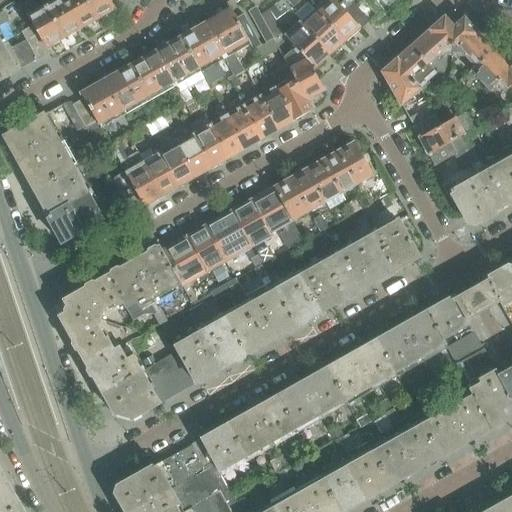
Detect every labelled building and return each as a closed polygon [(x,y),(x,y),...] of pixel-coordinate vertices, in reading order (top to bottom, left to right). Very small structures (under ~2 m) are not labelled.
[(80,29),(64,0),(61,0),(41,12),(34,0),(29,0),(23,4),(31,17),(30,17),(35,26),(34,27),(46,48),(52,45),(53,46),(59,43),(59,41),(68,36),(70,37),(75,33),(76,31),(80,29)] [(114,10),(108,0),(64,0),(80,29),(85,26),(87,27),(92,24),(93,22),(102,17),(103,18),(109,15),(109,12),(114,10)] [(286,0),(293,9),(304,0),(286,0)] [(358,29),(339,6),(333,0),(326,0),(315,10),(343,42),(344,44),(353,36),(353,33),(358,29)] [(369,22),(350,0),(346,0),(339,6),(358,29),(359,30),(369,22)] [(376,0),(372,5),(367,0),(350,0),(369,22),(385,8),(393,0),(376,0)] [(282,16),(274,6),(267,11),(275,21),(282,16)] [(258,12),(256,7),(248,12),(251,16),(258,12)] [(0,81),(21,69),(37,60),(27,42),(6,53),(0,41),(0,27),(9,22),(2,10),(0,11),(0,81)] [(343,42),(315,10),(300,24),(328,55),(329,57),(338,49),(338,46),(343,42)] [(233,51),(248,42),(245,37),(243,33),(240,28),(238,24),(235,19),(230,11),(180,39),(198,71),(223,56),(228,65),(221,69),(228,81),(229,81),(234,89),(240,86),(235,78),(245,73),(233,51)] [(261,16),(260,15),(258,12),(251,16),(253,21),(261,16)] [(238,24),(246,19),(243,15),(235,19),(238,24)] [(264,21),(261,16),(253,21),(256,25),(264,21)] [(240,28),(248,24),(246,19),(238,24),(240,28)] [(452,54),(454,24),(448,24),(444,20),(413,47),(429,64),(441,53),(452,54)] [(266,25),(264,21),(256,25),(259,30),(266,25)] [(494,54),(476,35),(464,21),(460,25),(454,24),(452,54),(460,55),(474,71),(494,54)] [(243,33),(251,28),(248,24),(240,28),(243,33)] [(328,55),(300,24),(285,37),(296,49),(305,59),(315,70),(323,63),(323,59),(328,55)] [(261,34),(269,30),(267,26),(266,25),(259,30),(261,34)] [(46,48),(34,27),(23,33),(28,41),(27,42),(37,60),(49,53),(46,48)] [(245,37),(254,33),(251,28),(243,33),(245,37)] [(264,39),(271,34),(269,30),(261,34),(264,39)] [(248,42),(256,37),(254,33),(245,37),(248,42)] [(274,39),(271,34),(264,39),(266,43),(273,40),(274,39)] [(250,46),(259,42),(256,37),(248,42),(250,46)] [(148,99),(198,71),(180,39),(131,67),(148,99)] [(261,58),(277,47),(273,40),(266,43),(261,46),(256,49),(259,55),(261,58)] [(256,49),(261,46),(259,42),(250,46),(253,51),(256,49)] [(437,73),(429,64),(413,47),(399,60),(409,72),(408,75),(421,90),(427,84),(426,83),(437,73)] [(324,91),(313,72),(315,70),(305,59),(296,49),(283,60),(293,77),(306,101),(324,91)] [(497,86),(510,73),(507,70),(494,54),(474,71),(472,73),(488,93),(497,86)] [(421,90),(408,75),(409,72),(399,60),(383,74),(401,105),(410,97),(411,98),(421,90)] [(511,66),(507,70),(510,73),(497,86),(503,93),(511,86),(511,87),(511,66)] [(148,99),(131,67),(81,95),(84,100),(96,123),(99,127),(148,99)] [(306,101),(293,77),(277,86),(284,97),(283,101),(294,121),(304,116),(305,112),(304,109),(309,106),(306,101)] [(451,77),(443,84),(450,92),(451,77)] [(469,95),(460,84),(458,86),(451,91),(461,102),(469,95)] [(294,121),(283,101),(284,97),(277,86),(261,95),(267,108),(266,111),(277,131),(287,125),(288,122),(292,120),(293,122),(294,121)] [(277,131),(266,111),(267,108),(261,95),(244,105),(251,117),(250,121),(261,140),(271,135),(272,131),(275,129),(276,131),(277,131)] [(261,140),(250,121),(251,117),(244,105),(243,105),(240,99),(233,104),(236,109),(228,114),(234,126),(233,130),(244,150),(254,144),(255,141),(259,139),(260,141),(261,140)] [(96,123),(84,100),(74,106),(77,111),(72,115),(80,129),(84,127),(85,129),(96,123)] [(430,107),(409,120),(414,129),(436,116),(430,107)] [(244,150),(233,130),(234,126),(228,114),(224,108),(215,113),(219,119),(211,124),(218,136),(217,139),(228,159),(238,153),(239,150),(242,148),(243,150),(244,150)] [(507,127),(511,124),(511,115),(509,110),(501,114),(502,116),(496,119),(488,124),(483,126),(488,135),(506,124),(507,127)] [(488,124),(496,119),(493,115),(485,119),(488,124)] [(59,142),(44,116),(4,138),(35,193),(75,170),(74,168),(89,159),(84,149),(76,154),(66,138),(59,142)] [(442,126),(436,116),(414,129),(420,139),(442,126)] [(457,139),(465,135),(455,118),(442,126),(420,139),(429,155),(450,144),(457,139)] [(228,159),(217,139),(218,136),(211,124),(194,134),(201,146),(199,149),(211,169),(221,163),(222,159),(225,158),(227,160),(228,159)] [(211,169),(199,149),(201,146),(194,134),(190,127),(183,131),(186,138),(178,143),(177,143),(184,155),(183,158),(194,178),(204,172),(205,169),(209,167),(210,169),(211,169)] [(144,141),(139,132),(137,133),(129,137),(134,146),(144,141)] [(194,178),(183,158),(184,155),(177,143),(178,143),(173,135),(165,139),(170,147),(161,153),(168,165),(167,168),(175,186),(177,188),(188,182),(189,178),(192,176),(193,178),(194,178)] [(473,149),(465,135),(465,136),(465,135),(457,139),(465,154),(473,149)] [(471,164),(465,154),(457,139),(450,144),(456,155),(454,156),(462,169),(471,164)] [(372,177),(353,144),(337,153),(338,155),(343,164),(346,162),(350,163),(353,169),(352,174),(358,186),(372,177)] [(456,155),(450,144),(429,155),(435,166),(454,156),(456,155)] [(160,197),(150,178),(151,174),(144,162),(139,153),(132,157),(120,164),(121,166),(137,194),(143,207),(154,201),(155,197),(159,195),(160,197)] [(175,186),(167,168),(168,165),(161,153),(144,162),(151,174),(150,178),(160,197),(171,191),(172,188),(175,186)] [(358,186),(352,174),(353,169),(350,163),(346,162),(343,164),(338,155),(334,157),(331,157),(321,162),(322,164),(327,173),(329,172),(333,172),(336,179),(335,183),(342,195),(358,186)] [(511,156),(503,162),(511,176),(511,156)] [(501,211),(511,205),(511,176),(503,162),(450,192),(467,222),(477,225),(494,215),(494,212),(499,209),(501,211)] [(342,195),(335,183),(336,179),(333,172),(329,172),(327,173),(322,164),(318,167),(315,166),(305,171),(306,173),(311,182),(314,181),(318,181),(321,188),(320,192),(326,204),(330,211),(346,202),(342,195)] [(88,194),(75,170),(35,193),(63,243),(125,208),(127,206),(128,202),(127,200),(137,194),(121,166),(111,172),(115,179),(88,194)] [(326,204),(320,192),(321,188),(318,181),(314,181),(311,182),(306,173),(301,176),(298,175),(289,180),(290,182),(295,191),(297,190),(301,191),(304,197),(303,201),(310,213),(326,204)] [(310,213),(303,201),(304,197),(301,191),(297,190),(295,191),(290,182),(286,184),(282,184),(265,194),(284,228),(293,223),(310,213)] [(187,282),(270,236),(284,228),(265,194),(162,252),(180,287),(182,286),(192,304),(198,300),(187,282)] [(374,203),(369,195),(364,197),(369,206),(373,204),(374,203)] [(362,211),(356,200),(347,205),(353,215),(362,211)] [(379,215),(373,204),(369,206),(362,211),(367,222),(379,215)] [(328,229),(321,215),(313,220),(318,229),(320,233),(328,229)] [(357,228),(349,217),(341,222),(336,224),(344,238),(357,228)] [(418,258),(398,222),(374,234),(395,271),(418,258)] [(395,271),(374,234),(325,262),(345,299),(395,271)] [(328,248),(323,237),(313,242),(319,253),(328,248)] [(180,287),(162,252),(160,248),(108,277),(123,305),(126,310),(135,305),(138,310),(180,287)] [(291,264),(285,254),(285,253),(278,257),(273,260),(279,271),(291,264)] [(297,327),(345,299),(325,262),(276,290),(297,327)] [(511,265),(487,279),(487,282),(488,283),(487,283),(488,285),(489,285),(498,302),(499,304),(502,308),(511,302),(511,265)] [(272,283),(262,267),(255,271),(265,287),(272,283)] [(123,305),(108,277),(64,302),(68,308),(68,309),(67,312),(99,320),(101,312),(113,306),(115,309),(123,305)] [(297,327),(276,290),(250,304),(237,280),(228,285),(211,294),(215,301),(228,294),(238,311),(225,319),(246,356),(297,327)] [(467,322),(473,319),(484,313),(499,304),(498,302),(489,285),(488,285),(487,283),(472,292),(456,301),(455,301),(455,300),(453,298),(426,314),(442,342),(465,329),(470,326),(467,322)] [(246,356),(225,319),(215,324),(204,304),(195,309),(189,311),(201,332),(182,343),(170,321),(168,322),(161,326),(164,330),(175,352),(182,364),(194,385),(246,356)] [(168,322),(161,310),(154,315),(160,327),(161,326),(168,322)] [(104,342),(97,329),(99,320),(67,312),(66,314),(67,314),(60,318),(89,369),(119,352),(126,348),(123,344),(113,349),(108,340),(104,342)] [(444,347),(442,342),(426,314),(377,342),(396,375),(444,347)] [(484,350),(474,333),(450,347),(459,363),(484,350)] [(346,402),(396,375),(377,342),(328,369),(346,402)] [(509,396),(499,378),(500,378),(499,376),(498,376),(495,371),(496,371),(484,350),(459,363),(454,366),(472,398),(490,429),(504,422),(504,419),(499,410),(511,403),(511,400),(510,397),(509,395),(509,396)] [(139,373),(132,359),(125,363),(119,352),(89,369),(102,394),(139,373)] [(194,385),(182,364),(172,370),(173,372),(183,391),(194,385)] [(131,420),(183,391),(173,372),(161,379),(154,367),(141,375),(139,373),(102,394),(115,416),(116,415),(130,419),(131,420)] [(511,368),(499,376),(500,378),(499,378),(509,396),(509,395),(510,397),(511,396),(511,368)] [(296,431),(346,402),(328,369),(277,398),(296,431)] [(439,382),(433,371),(428,374),(434,385),(435,384),(439,382)] [(434,385),(428,374),(422,378),(428,388),(433,385),(434,385)] [(449,397),(441,384),(436,387),(435,384),(434,385),(433,385),(442,402),(449,397)] [(433,385),(428,388),(425,390),(434,407),(442,403),(442,402),(433,385)] [(398,406),(393,397),(380,404),(386,414),(398,406)] [(246,459),(296,431),(277,398),(227,426),(246,459)] [(490,429),(472,398),(424,425),(442,456),(490,429)] [(404,422),(396,409),(387,414),(395,428),(404,422)] [(372,423),(367,415),(357,421),(362,429),(372,423)] [(392,484),(433,461),(442,456),(424,425),(374,453),(392,484)] [(246,459),(227,426),(201,441),(213,463),(219,474),(246,459)] [(344,436),(339,427),(329,433),(334,442),(338,440),(343,437),(344,436)] [(338,440),(334,442),(338,448),(343,445),(345,441),(343,437),(338,440)] [(213,463),(201,441),(181,452),(192,473),(203,468),(213,463)] [(125,511),(183,511),(184,511),(170,488),(168,483),(172,481),(176,488),(195,477),(192,473),(181,452),(117,488),(115,495),(125,511)] [(340,511),(343,511),(392,484),(374,453),(324,482),(340,511)] [(293,465),(287,454),(279,458),(285,469),(292,465),(293,465)] [(284,470),(278,458),(270,462),(276,474),(278,473),(284,470)] [(285,469),(284,470),(290,480),(298,476),(292,465),(285,469)] [(284,470),(278,473),(284,484),(290,480),(284,470)] [(0,511),(9,511),(19,507),(0,473),(0,511)] [(274,511),(340,511),(324,482),(274,510),(274,511)] [(229,511),(239,507),(229,489),(214,497),(213,495),(202,501),(184,511),(183,511),(229,511)] [(250,500),(247,495),(238,500),(241,505),(250,500)] [(493,511),(511,511),(511,499),(492,511),(493,511)]
